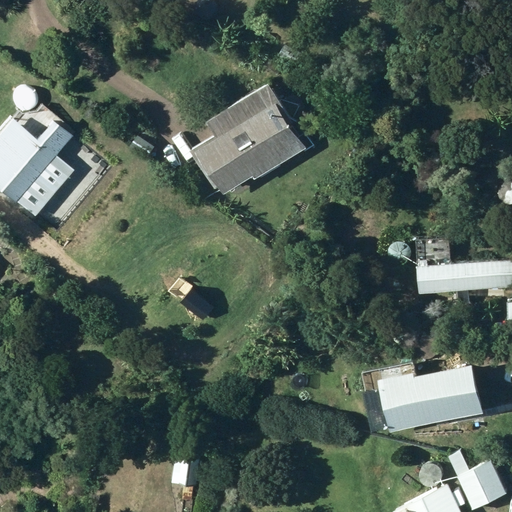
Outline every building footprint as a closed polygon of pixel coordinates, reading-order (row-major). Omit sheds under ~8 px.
[(264,58),(274,65),(280,55),(293,64),(300,53),(286,44),(278,55),(269,49),(264,58)] [(270,83),(209,121),(218,136),(196,150),(224,196),(253,178),(256,182),(307,151),(291,126),(295,124),(270,83)] [(72,172),(63,165),(72,143),(49,122),(33,140),(9,120),(0,130),(0,196),(11,207),(15,202),(33,217),(72,172)] [(389,257),(392,260),(395,262),(399,262),(403,261),(407,260),(409,257),(411,253),(411,249),(410,245),(407,242),(404,240),(400,239),(396,239),(393,240),(390,243),(388,246),(387,250),(388,253),(389,257)] [(421,295),(511,289),(511,261),(420,268),(421,295)] [(64,315),(66,318),(70,320),(74,321),(78,320),(81,318),(84,315),(85,311),(85,307),(84,303),(82,300),(78,298),(75,297),(71,297),(68,299),(65,301),(63,304),(62,308),(62,312),(64,315)] [(395,339),(398,341),(400,342),(403,343),(406,342),(408,341),(410,338),(411,336),(412,333),(411,330),(409,328),(407,326),(404,325),(401,325),(398,326),(396,328),(395,331),(394,333),(394,336),(395,339)] [(150,352),(142,353),(143,361),(151,359),(150,352)] [(392,434),(485,415),(475,367),(418,378),(417,374),(381,381),(392,434)] [(449,456),(474,511),(508,495),(491,459),(470,469),(461,451),(449,456)] [(423,476),(426,479),(430,480),(433,481),(437,480),(441,478),(443,475),(445,472),(445,468),(444,464),(441,461),(438,459),(434,458),(431,458),(427,459),(424,462),(422,465),(421,468),(422,472),(423,476)] [(194,500),(195,485),(185,484),(184,500),(194,500)] [(460,511),(458,508),(467,505),(458,487),(450,491),(448,486),(394,511),(460,511)]
